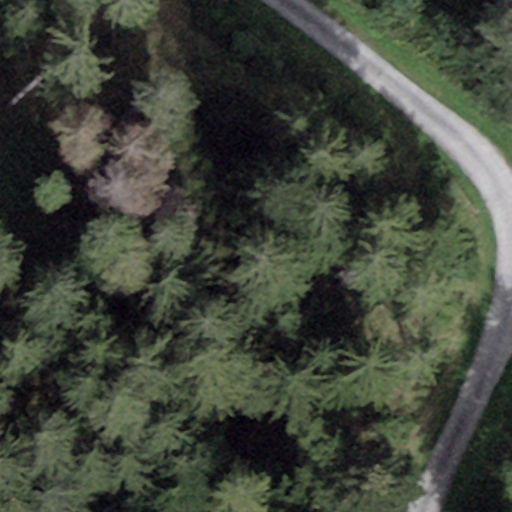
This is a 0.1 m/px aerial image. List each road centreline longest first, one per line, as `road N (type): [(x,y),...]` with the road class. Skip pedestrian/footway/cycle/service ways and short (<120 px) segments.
road 1 (track): [(296,0),(467,149),(511,228)]
road 2 (track): [(511,277),(442,511)]
